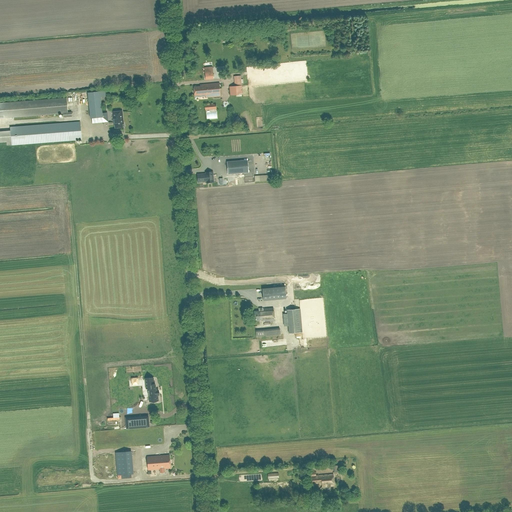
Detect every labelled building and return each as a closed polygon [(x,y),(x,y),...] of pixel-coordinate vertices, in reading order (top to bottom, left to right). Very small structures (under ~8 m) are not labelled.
[(205,80),(213,79),(212,66),(204,67),(205,80)] [(230,95),(242,94),(241,75),(233,76),(234,86),(229,86),(230,95)] [(219,82),(200,84),(200,86),(193,86),(194,95),(195,95),(195,97),(205,96),(205,97),(220,96),(219,82)] [(101,96),(106,96),(106,91),(88,92),(91,118),(103,116),(101,96)] [(0,116),(3,116),(4,118),(63,113),(63,117),(72,116),(71,112),(67,112),(66,98),(0,103),(0,116)] [(124,123),(123,122),(122,111),(112,112),(113,124),(114,124),(115,128),(123,127),(123,126),(124,126),(124,125),(124,123)] [(10,127),(10,131),(0,131),(0,142),(11,141),(12,145),(81,139),(80,122),(10,127)] [(228,174),(248,172),(247,160),(227,162),(228,174)] [(205,174),(197,174),(197,183),(206,182),(206,183),(214,182),(213,171),(205,172),(205,174)] [(262,289),(262,297),(286,296),(285,286),(269,287),(269,288),(262,289)] [(262,309),(259,309),(259,311),(254,311),(255,321),(263,320),(263,322),(274,321),(273,308),(262,308),(262,309)] [(300,309),(286,310),(289,333),(302,332),(300,309)] [(280,334),(279,328),(256,330),(256,337),(264,336),(280,334)] [(153,377),(145,378),(146,388),(148,388),(149,401),(158,400),(157,394),(158,394),(158,390),(155,390),(155,384),(154,384),(153,377)] [(148,417),(125,419),(126,429),(149,427),(148,417)] [(164,430),(97,434),(98,448),(164,443),(164,430)] [(148,470),(170,468),(169,455),(147,457),(148,470)] [(118,470),(118,478),(133,477),(132,461),(128,461),(129,465),(120,466),(120,470),(118,470)] [(321,484),(322,487),(334,486),(333,474),(315,475),(315,472),(309,472),(310,485),(321,484)]
